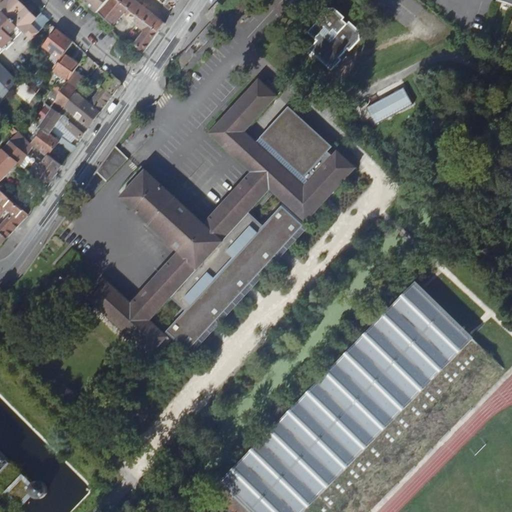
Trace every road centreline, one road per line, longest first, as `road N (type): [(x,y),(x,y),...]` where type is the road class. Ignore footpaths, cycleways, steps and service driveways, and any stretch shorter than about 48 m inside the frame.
road 1 (unclassified): [(0,273),(140,86)]
road 2 (residential): [(140,86),(40,0)]
